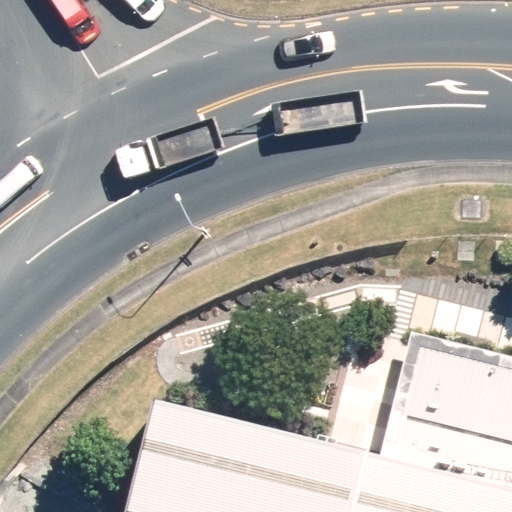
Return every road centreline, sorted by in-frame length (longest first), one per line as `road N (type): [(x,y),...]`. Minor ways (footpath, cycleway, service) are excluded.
road 1 (secondary): [(511,89),(251,114),(120,165)]
road 2 (unclassified): [(120,165),(7,0)]
road 3 (secondary): [(120,165),(0,258)]
